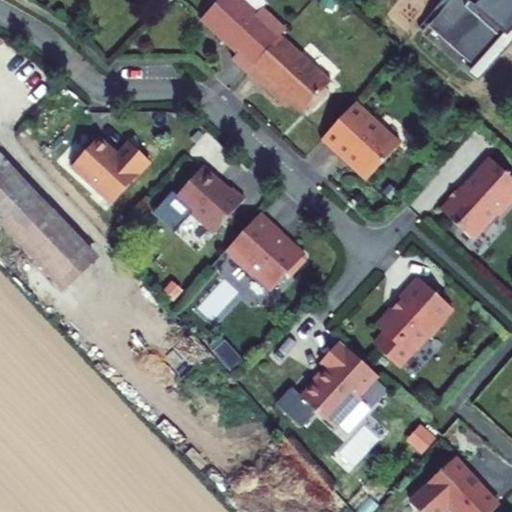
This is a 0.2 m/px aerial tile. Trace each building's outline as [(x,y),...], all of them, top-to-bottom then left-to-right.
[(240,20),(217,0),(207,0),(183,26),(219,60),(214,65),(241,91),(245,86),(283,122),(313,88),(263,43),(268,36),(245,15),(240,20)] [(511,0),(438,0),(416,20),(467,75),(511,25),(511,0)] [(358,132),(335,112),(301,148),(322,168),(324,166),(347,189),(378,155),(355,135),(358,132)] [(107,153),(89,135),(61,165),(101,204),(141,162),(118,140),(107,153)] [(501,195),(471,165),(448,190),(451,193),(446,200),(443,197),(428,211),(432,214),(428,218),(429,226),(452,249),(476,222),(480,225),(495,208),(492,206),(501,195)] [(0,233),(54,292),(87,262),(0,166),(0,233)] [(190,172),(163,201),(203,237),(233,204),(220,192),(216,197),(190,172)] [(269,238),(248,218),(215,253),(221,259),(217,262),(236,280),(242,279),(260,296),(276,278),(280,281),(291,268),(291,262),(279,250),(272,250),(268,246),(270,244),(267,241),(269,238)] [(437,313),(403,281),(383,302),(386,305),(377,315),(374,315),(360,331),(369,339),(359,351),(380,370),(395,353),(399,355),(413,338),(417,340),(429,327),(429,320),(437,313)] [(363,378),(325,342),(306,363),(312,370),(285,398),(319,430),(346,400),(344,397),(363,378)] [(379,380),(361,394),(368,404),(386,390),(379,380)] [(420,430),(412,442),(427,451),(435,439),(420,430)] [(450,465),(407,509),(409,511),(494,511),(497,510),(450,465)]
